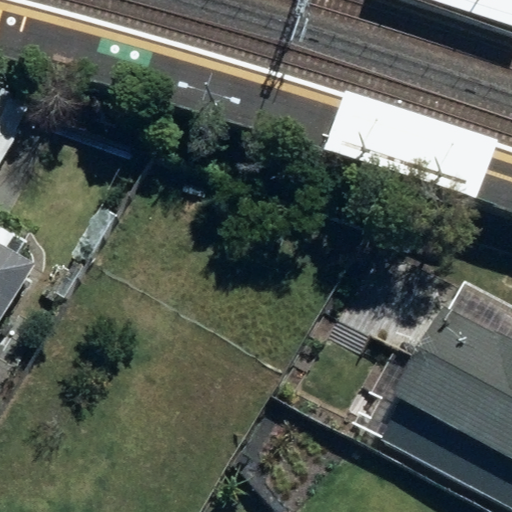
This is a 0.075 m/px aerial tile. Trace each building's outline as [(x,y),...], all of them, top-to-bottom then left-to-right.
[(511,0),(420,0),(511,31),(511,0)] [(347,109),(324,180),(475,230),(498,158),(347,109)] [(0,164),(17,135),(0,125),(0,164)] [(0,337),(38,276),(9,258),(18,245),(0,233),(0,337)] [(391,420),(511,485),(511,363),(442,326),(391,420)]
